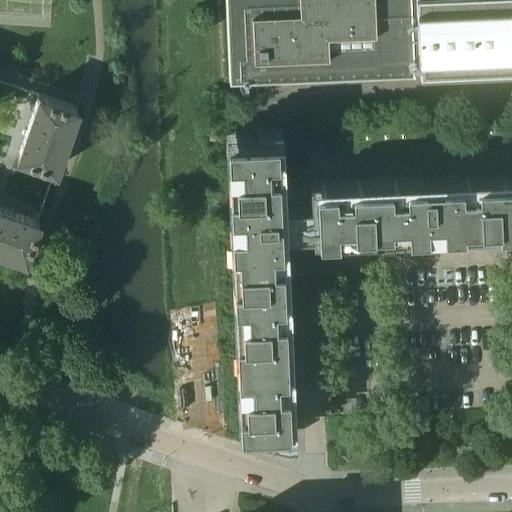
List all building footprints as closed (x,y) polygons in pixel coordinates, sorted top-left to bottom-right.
[(511,0),(226,0),(230,79),(413,69),(511,64),(511,0)] [(37,92),(26,124),(65,137),(76,106),(37,92)] [(511,145),(511,113),(442,116),(443,149),(511,145)] [(338,153),(420,150),(419,117),(336,121),(338,153)] [(65,137),(26,124),(15,155),(54,169),(65,137)] [(511,176),(278,186),(276,135),(233,136),(245,426),(262,426),(265,426),(289,425),(281,227),(287,227),(287,230),(295,230),(299,230),(299,226),(318,226),(318,229),(334,228),(428,224),(427,221),(438,220),(444,220),(444,223),(511,220),(511,176)] [(0,249),(24,258),(37,219),(6,208),(0,225),(0,249)]
